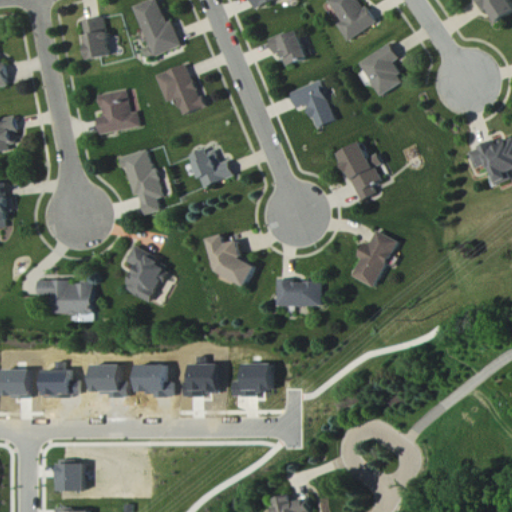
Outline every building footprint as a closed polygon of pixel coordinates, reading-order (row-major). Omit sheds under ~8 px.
[(159,0),(140,7),(158,58),(187,48),(178,21),(171,23),(163,0),(159,0)] [(286,0),(255,0),(258,9),(286,0)] [(380,25),(364,0),(335,0),(330,3),(354,42),(380,25)] [(511,18),(511,0),(480,0),(499,27),(511,18)] [(85,22),(94,61),(116,56),(107,18),(85,22)] [(285,54),(291,68),(314,58),(302,32),(290,37),(289,34),(274,41),(280,56),(285,54)] [(365,63),(385,98),(411,83),(399,63),(405,60),(397,45),(365,63)] [(162,77),(173,104),(181,101),(188,118),(210,109),(192,65),(162,77)] [(0,89),(12,87),(9,66),(0,67),(0,89)] [(296,94),(302,110),(312,106),(322,130),(342,122),(326,83),(296,94)] [(104,97),(108,117),(103,118),(106,135),(146,128),(143,112),(137,113),(132,91),(104,97)] [(0,153),(20,149),(17,132),(22,131),(20,117),(0,121),(0,153)] [(501,187),(511,183),(511,141),(508,143),(507,141),(475,152),(481,170),(494,166),(501,187)] [(367,203),(384,195),(380,187),(389,183),(383,169),(390,166),(384,154),(375,158),(369,144),(346,155),(367,203)] [(198,156),(208,189),(240,179),(234,158),(223,161),(220,150),(198,156)] [(128,158),(138,198),(145,196),(150,216),(165,212),(162,200),(169,198),(162,168),(157,170),(152,152),(128,158)] [(0,224),(2,224),(3,230),(14,229),(12,213),(17,213),(15,199),(11,199),(10,185),(0,185),(0,224)] [(358,277),(382,289),(406,243),(385,232),(376,247),(374,246),(358,277)] [(214,240),(223,274),(253,288),(263,268),(249,262),(245,242),(232,245),(230,236),(214,240)] [(131,264),(141,268),(131,292),(158,304),(174,265),(137,250),(131,264)] [(329,307),(328,281),(284,282),(285,308),(329,307)] [(98,285),(75,285),(75,282),(44,282),(44,298),(58,298),(58,316),(98,316),(98,285)] [(280,393),(280,366),(251,366),(251,383),(240,383),(239,398),(262,398),(262,392),(280,393)] [(314,511),(313,500),(297,502),(297,497),(280,499),(281,507),(276,508),(276,511),(314,511)]
